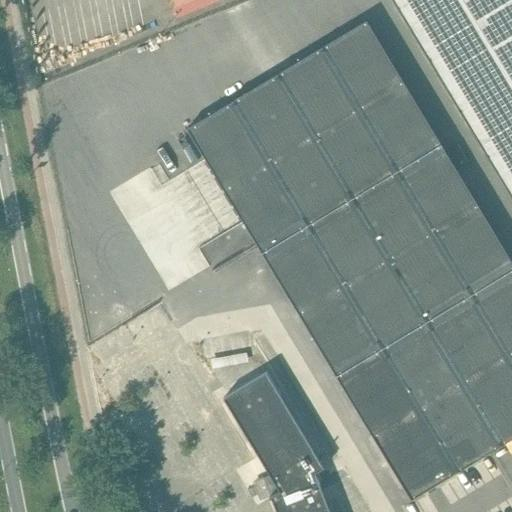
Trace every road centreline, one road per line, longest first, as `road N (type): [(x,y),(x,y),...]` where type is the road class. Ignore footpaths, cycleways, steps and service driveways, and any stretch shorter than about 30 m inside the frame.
road 1 (unknown): [(392,511),(324,394),(273,328),(242,316),(203,332),(181,353),(178,369),(223,501)]
road 2 (tertiary): [(74,511),(0,140)]
